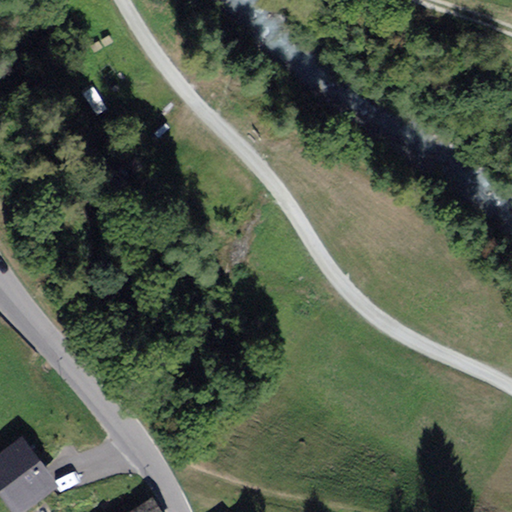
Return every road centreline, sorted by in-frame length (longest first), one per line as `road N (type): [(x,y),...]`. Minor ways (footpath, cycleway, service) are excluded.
road 1 (track): [(118,0),(176,87),(286,202),(366,315),(426,353),(511,388)]
road 2 (tertiary): [(173,511),(147,458),(0,289)]
